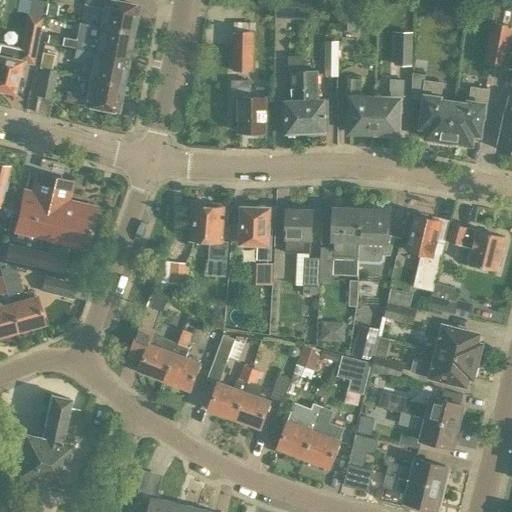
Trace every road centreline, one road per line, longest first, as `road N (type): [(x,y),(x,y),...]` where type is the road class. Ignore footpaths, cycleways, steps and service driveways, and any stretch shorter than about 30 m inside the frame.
road 1 (residential): [(511,195),(395,170),(154,161)]
road 2 (residential): [(142,414),(264,490),(346,511)]
road 3 (residential): [(83,361),(154,161)]
road 4 (residential): [(154,161),(183,0)]
road 5 (residential): [(154,161),(0,126)]
road 6 (residential): [(480,511),(511,390)]
